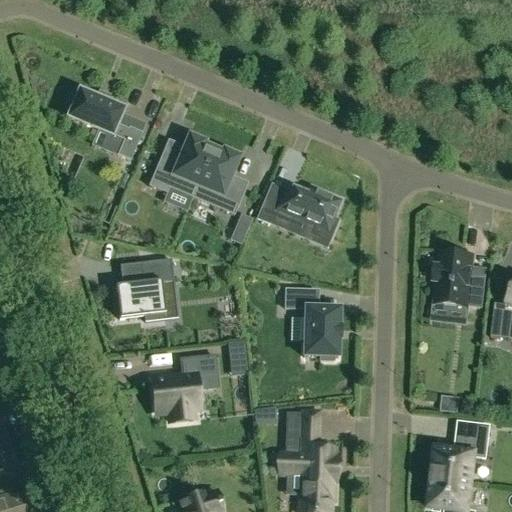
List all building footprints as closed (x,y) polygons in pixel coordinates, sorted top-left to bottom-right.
[(78,94),(77,99),(73,97),(67,112),(70,113),(68,118),(67,119),(69,120),(110,138),(112,139),(113,137),(123,142),(117,157),(130,162),(142,134),(129,129),(128,131),(117,126),(123,113),(124,111),(122,110),(122,111),(107,105),(107,104),(96,99),(95,100),(81,93),(79,92),(78,94)] [(178,164),(161,157),(149,188),(167,195),(169,190),(192,200),(213,151),(203,147),(204,145),(189,138),(178,164)] [(222,155),(213,151),(192,200),(234,217),(245,192),(228,185),(239,159),(223,153),(222,155)] [(293,191),(282,215),(318,230),(314,238),(316,239),(329,244),(338,222),(334,220),(341,202),(311,190),(308,197),(293,191)] [(240,216),(236,227),(247,233),(252,220),(240,216)] [(464,257),(440,254),(439,269),(435,268),(433,283),(437,284),(434,306),(466,310),(466,308),(481,310),(486,272),(471,270),(472,263),(463,262),(464,257)] [(147,299),(122,306),(131,338),(155,332),(156,337),(176,331),(166,296),(178,293),(172,271),(141,279),(147,299)] [(493,305),(489,339),(506,341),(511,343),(511,290),(511,292),(510,291),(508,295),(510,296),(505,306),(493,305)] [(317,293),(286,292),(285,311),(305,311),(305,312),(304,357),(303,357),(303,358),(305,359),(305,358),(320,359),(320,363),(333,363),(333,359),(336,359),(338,360),(338,358),(337,358),(338,342),(339,342),(339,339),(338,339),(338,331),(339,331),(340,329),(338,329),(339,313),(339,311),(337,311),(317,311),(317,293)] [(226,344),(229,367),(246,365),(243,343),(226,344)] [(182,379),(152,382),(155,416),(169,414),(170,424),(194,422),(192,412),(200,411),(195,372),(216,369),(214,357),(180,361),(182,379)] [(457,414),(459,400),(442,398),(441,413),(457,414)] [(255,410),(255,426),(276,427),(275,409),(255,410)] [(303,511),(330,511),(331,499),(333,499),(333,479),(334,479),(335,456),(334,456),(334,452),(314,452),(314,442),(297,441),(297,418),(284,418),(283,453),(281,453),(280,472),(304,473),(303,493),(304,493),(303,511)] [(0,425),(0,476),(17,471),(3,424),(0,425)] [(471,485),(474,459),(485,460),(489,428),(479,427),(477,440),(457,438),(455,454),(436,451),(434,464),(432,481),(471,485)] [(247,495),(263,490),(257,471),(241,476),(247,495)] [(467,511),(471,485),(432,481),(429,498),(430,498),(428,510),(442,511),(467,511)] [(9,496),(0,498),(0,511),(31,511),(26,494),(10,499),(9,496)] [(222,511),(217,494),(209,496),(208,494),(178,504),(180,511),(222,511)]
